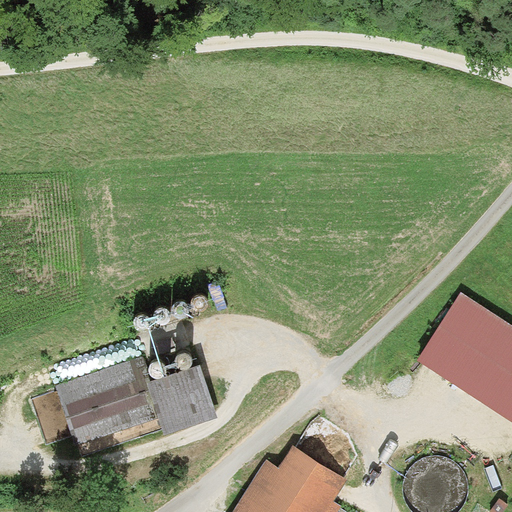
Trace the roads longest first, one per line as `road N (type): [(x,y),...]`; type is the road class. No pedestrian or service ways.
road 1 (track): [(511,83),(406,51),(274,41),(0,70)]
road 2 (track): [(511,189),(349,357),(177,504),(178,511)]
